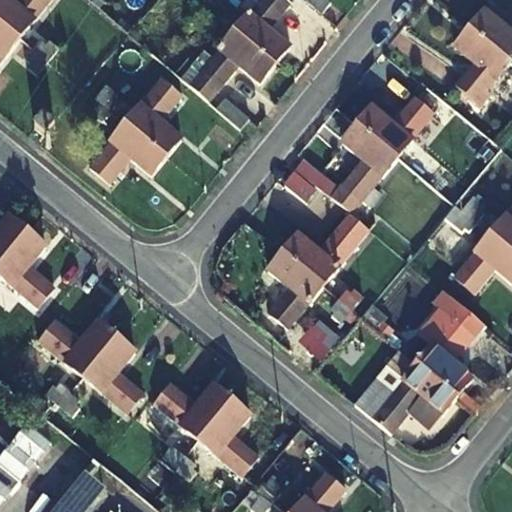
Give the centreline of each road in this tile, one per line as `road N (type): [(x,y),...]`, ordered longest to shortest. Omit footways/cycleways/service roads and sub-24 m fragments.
road 1 (residential): [(161,281),(392,0)]
road 2 (residential): [(161,281),(433,505)]
road 3 (residential): [(0,147),(161,281)]
road 4 (residential): [(433,505),(511,409)]
